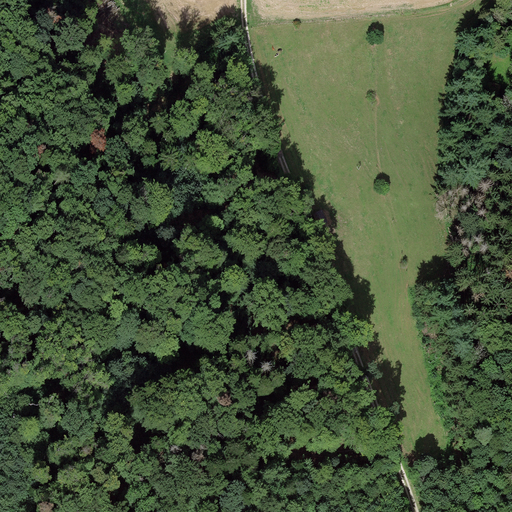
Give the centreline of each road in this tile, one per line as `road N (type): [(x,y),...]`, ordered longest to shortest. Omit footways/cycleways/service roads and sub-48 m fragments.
road 1 (track): [(242,0),(259,96),(414,511)]
road 2 (track): [(511,472),(470,352),(435,209),(434,163),(440,68),(448,52),(511,0)]
